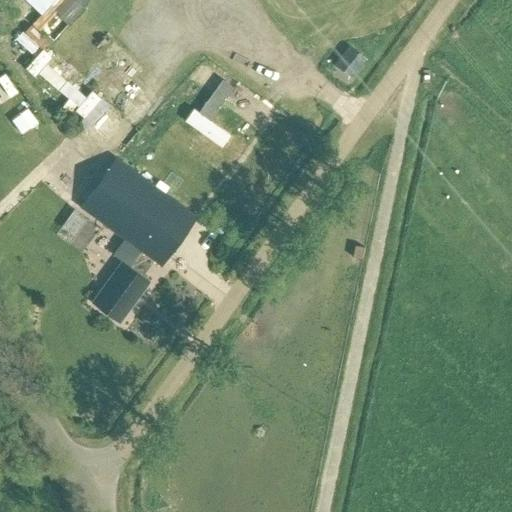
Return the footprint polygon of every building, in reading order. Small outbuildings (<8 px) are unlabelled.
[(83,6),(87,0),(63,0),(52,12),(67,25),(84,7),(83,6)] [(2,17),(15,30),(28,18),(15,5),(2,17)] [(48,55),(54,46),(32,29),(25,38),(48,55)] [(365,59),(348,47),(336,62),(353,75),(365,59)] [(228,89),(239,69),(220,59),(209,79),(228,89)] [(180,70),(166,89),(174,95),(188,75),(180,70)] [(337,102),(355,119),(372,103),(354,85),(337,102)] [(60,107),(69,114),(77,105),(68,98),(60,107)] [(97,119),(114,136),(126,124),(109,107),(97,119)] [(232,172),(252,149),(207,109),(186,132),(232,172)] [(149,282),(141,276),(153,260),(160,266),(196,217),(115,158),(79,207),(140,251),(128,267),(120,261),(90,302),(119,323),(149,282)]
